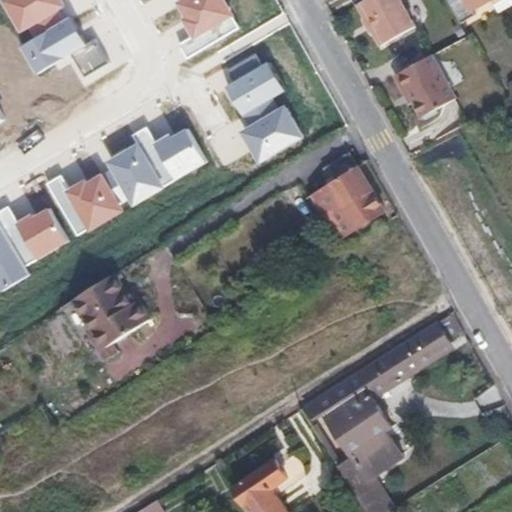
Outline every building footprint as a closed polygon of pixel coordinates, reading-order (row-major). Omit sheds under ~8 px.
[(362,0),(361,1),(356,4),(379,44),(413,25),(398,0),(362,0)] [(444,0),(459,26),(474,19),(471,12),(492,0),(444,0)] [(431,56),(394,77),(402,91),(406,89),(414,102),(423,119),(456,100),(431,56)] [(406,89),(402,91),(410,104),(414,102),(406,89)] [(344,240),(388,212),(359,166),(350,153),(325,168),(332,178),(334,182),(330,184),(315,194),(344,240)] [(290,210),(264,225),(272,237),(297,222),(290,210)] [(136,303),(117,273),(76,299),(94,328),(107,348),(114,344),(153,319),(140,300),(136,303)] [(440,322),(307,406),(314,418),(326,411),(353,454),(338,464),(369,511),(390,511),(393,511),(395,509),(373,475),(404,456),(387,430),(393,426),(372,395),(454,343),(440,322)] [(103,351),(107,348),(94,328),(90,331),(103,351)] [(24,348),(45,368),(59,353),(39,333),(24,348)] [(119,352),(114,344),(107,348),(103,351),(102,351),(107,359),(119,352)] [(289,478),(277,459),(235,487),(250,511),(290,511),(274,489),(289,478)] [(165,511),(158,501),(140,511),(165,511)]
